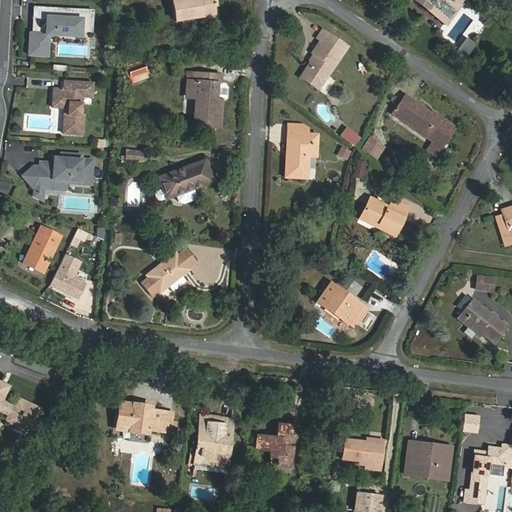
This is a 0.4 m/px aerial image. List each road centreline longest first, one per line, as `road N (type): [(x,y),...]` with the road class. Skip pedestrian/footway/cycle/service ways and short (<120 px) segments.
road 1 (residential): [(243,351),(263,6)]
road 2 (residential): [(497,144),(381,368)]
road 3 (residential): [(243,351),(102,334),(6,290)]
road 4 (residential): [(323,0),(484,109)]
road 5 (residential): [(381,368),(243,351)]
road 6 (residential): [(511,384),(381,368)]
